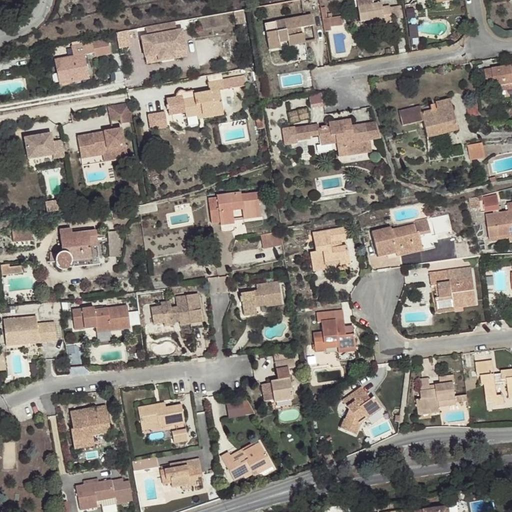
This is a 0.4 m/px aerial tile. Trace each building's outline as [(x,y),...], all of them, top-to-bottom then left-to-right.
[(371,0),(356,0),(360,21),(368,20),(383,18),(384,23),(393,22),(390,5),(382,7),(381,2),(372,4),(371,0)] [(314,25),(313,14),(276,19),(278,29),(268,30),(270,47),(281,45),(280,40),(288,38),(289,44),(306,42),(305,32),(296,33),(295,27),(314,25)] [(329,19),(330,26),(340,25),(339,17),(329,19)] [(141,38),(145,58),(186,51),(183,31),(177,32),(175,22),(145,28),(147,37),(141,38)] [(120,47),(137,45),(136,29),(118,31),(120,47)] [(104,54),(102,41),(71,46),(72,57),(57,59),(59,70),(56,71),(58,85),(88,79),(84,57),(84,54),(93,53),(93,56),(104,54)] [(23,51),(12,53),(13,59),(24,57),(23,51)] [(186,51),(145,58),(146,64),(187,57),(186,51)] [(487,89),(495,88),(511,85),(511,66),(485,71),(487,89)] [(245,76),(228,79),(230,88),(246,86),(245,76)] [(186,118),(197,116),(215,113),(213,103),(222,101),(220,90),(224,89),(222,80),(208,82),(210,92),(194,94),(193,91),(182,93),(182,96),(167,99),(169,114),(186,113),(186,118)] [(511,85),(495,88),(496,93),(511,90),(511,85)] [(224,98),(234,97),(234,89),(223,89),(224,98)] [(435,110),(429,111),(421,113),(420,107),(398,112),(402,126),(423,121),(427,138),(457,131),(449,99),(436,103),(438,109),(435,110)] [(215,113),(197,116),(197,120),(224,115),(222,101),(213,103),(215,113)] [(132,122),(129,103),(111,106),(113,120),(121,119),(122,124),(132,122)] [(308,108),(299,110),(300,118),(309,116),(308,108)] [(167,111),(149,113),(151,129),(169,126),(167,111)] [(319,124),(297,127),(299,140),(312,138),(311,135),(321,134),(323,144),(337,142),(339,156),(373,152),(372,139),(381,138),(376,123),(353,127),(345,128),(344,121),(331,123),(331,128),(329,128),(328,126),(323,127),(323,129),(320,129),(319,124)] [(124,146),(121,129),(104,132),(104,135),(99,136),(98,133),(77,137),(80,154),(109,149),(111,162),(127,159),(125,146),(124,146)] [(65,157),(62,140),(52,142),(51,134),(25,138),(28,159),(53,155),(54,159),(65,157)] [(482,143),(468,145),(471,160),(484,158),(482,143)] [(109,149),(80,154),(81,159),(103,155),(104,163),(111,162),(109,149)] [(511,202),(507,203),(508,211),(499,213),(499,209),(500,209),(497,190),(479,194),(479,195),(469,197),(471,206),(481,205),(480,202),(484,201),(486,211),(493,210),(494,213),(486,215),(489,238),(509,235),(510,239),(511,238),(511,202)] [(217,197),(209,198),(212,222),(220,221),(220,224),(235,223),(235,219),(234,210),(243,208),(244,218),(261,217),(259,192),(241,195),(241,192),(217,194),(217,197)] [(235,219),(244,218),(243,208),(234,210),(235,219)] [(14,227),(15,241),(34,241),(33,226),(14,227)] [(344,228),(314,233),(316,251),(311,252),(313,270),(326,268),(326,262),(339,260),(340,264),(349,262),(346,245),(340,246),(339,240),(346,240),(344,228)] [(89,242),(97,241),(95,230),(71,234),(71,229),(58,231),(62,254),(60,255),(59,255),(57,256),(56,258),(56,260),(56,262),(56,265),(58,267),(60,268),(62,269),(64,270),(66,269),(67,268),(69,267),(70,265),(71,263),(71,261),(91,258),(89,247),(89,242)] [(377,257),(392,254),(408,252),(407,247),(417,245),(415,237),(414,229),(392,234),(391,231),(373,235),(377,257)] [(122,256),(122,231),(110,231),(110,256),(122,256)] [(263,235),(264,247),(284,245),(283,234),(263,235)] [(3,265),(4,274),(24,273),(23,263),(3,265)] [(436,299),(437,307),(454,305),(453,302),(458,301),(458,303),(476,301),(473,277),(447,280),(446,271),(429,273),(431,286),(438,285),(440,298),(436,299)] [(265,289),(259,290),(242,292),(242,295),(241,296),(242,300),(243,300),(245,315),(259,313),(257,305),(267,303),(268,306),(284,303),(280,281),(264,283),(265,289)] [(159,305),(149,306),(151,322),(161,321),(161,326),(171,324),(170,316),(176,316),(176,320),(187,319),(187,322),(200,321),(198,309),(195,310),(193,293),(184,294),(185,305),(175,306),(169,306),(168,300),(159,301),(159,305)] [(185,305),(184,294),(174,295),(175,306),(185,305)] [(454,305),(437,307),(438,313),(454,311),(454,308),(477,305),(476,301),(458,303),(458,301),(453,302),(454,305)] [(74,327),(85,326),(84,316),(94,315),(95,324),(95,330),(110,328),(130,326),(127,304),(94,307),(94,304),(71,307),(74,327)] [(139,310),(131,311),(133,325),(142,324),(139,310)] [(343,310),(318,313),(318,321),(321,321),(323,331),(312,332),(315,352),(325,351),(325,348),(325,345),(333,344),(333,342),(337,342),(337,346),(337,349),(356,347),(354,334),(346,335),(343,310)] [(40,342),(57,339),(55,323),(38,325),(37,315),(4,319),(7,345),(26,343),(25,335),(39,333),(40,342)] [(84,316),(85,326),(95,324),(94,315),(84,316)] [(40,342),(39,333),(25,335),(26,343),(40,342)] [(273,360),(274,369),(277,368),(278,378),(276,379),(268,380),(271,401),(291,398),(287,367),(293,367),(292,358),(273,360)] [(482,384),(484,397),(489,396),(491,405),(503,403),(501,394),(496,395),(494,382),(503,381),(506,385),(508,398),(511,397),(511,368),(500,370),(500,376),(493,377),(491,360),(473,363),(475,376),(478,376),(479,384),(482,384)] [(439,386),(434,386),(435,392),(431,393),(431,391),(420,392),(421,401),(416,402),(418,413),(431,411),(432,415),(440,413),(439,408),(439,404),(456,401),(452,383),(454,383),(452,374),(437,377),(439,386)] [(361,397),(366,393),(361,386),(342,400),(349,410),(345,419),(344,418),(340,428),(356,433),(360,422),(357,421),(353,419),(362,413),(364,416),(366,419),(382,408),(374,397),(371,399),(365,403),(361,397)] [(371,399),(366,393),(361,397),(365,403),(371,399)] [(248,398),(228,401),(230,418),(250,415),(248,398)] [(154,408),(153,403),(136,407),(140,425),(157,422),(158,427),(174,424),(184,422),(181,403),(164,406),(154,408)] [(68,430),(70,441),(81,439),(81,443),(91,442),(90,435),(89,429),(107,426),(104,406),(68,412),(71,430),(68,430)] [(385,411),(382,408),(366,419),(369,423),(385,411)] [(353,419),(357,421),(364,416),(362,413),(353,419)] [(157,422),(140,425),(141,431),(158,427),(157,422)] [(185,428),(184,422),(174,424),(175,430),(185,428)] [(108,432),(107,426),(89,429),(90,435),(108,432)] [(187,439),(185,428),(175,430),(171,431),(173,442),(187,439)] [(81,439),(70,441),(71,449),(92,445),(91,442),(81,443),(81,439)] [(232,459),(230,455),(227,450),(219,454),(232,478),(242,473),(243,476),(251,472),(248,465),(252,463),(255,467),(269,460),(259,441),(242,449),(246,456),(239,460),(237,457),(232,459)] [(242,449),(230,455),(232,459),(237,457),(239,460),(246,456),(242,449)] [(135,469),(159,466),(158,457),(133,460),(135,469)] [(159,470),(161,480),(169,478),(170,482),(171,487),(181,485),(190,483),(189,477),(197,475),(202,475),(198,457),(169,463),(169,468),(159,470)] [(248,465),(251,472),(252,474),(271,465),(269,460),(255,467),(252,463),(248,465)] [(199,484),(197,475),(189,477),(190,483),(191,485),(199,484)] [(114,503),(132,500),(129,479),(122,481),(111,483),(110,479),(75,486),(79,510),(95,506),(94,500),(113,497),(114,503)] [(114,503),(113,497),(94,500),(95,506),(96,508),(114,503)]
